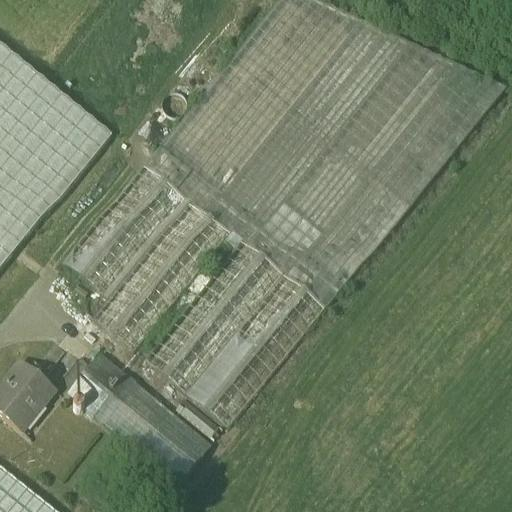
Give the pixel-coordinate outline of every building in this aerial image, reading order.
[(133,0),(55,93),(101,131),(207,0),(133,0)] [(304,0),(285,0),(147,172),(145,170),(62,273),(108,310),(92,329),(134,363),(233,241),(243,249),(327,317),(506,94),(304,0)] [(55,93),(0,48),(0,278),(113,140),(101,131),(55,93)] [(243,249),(144,371),(228,439),(327,317),(243,249)] [(101,363),(67,405),(94,427),(128,385),(101,363)] [(21,372),(7,390),(11,393),(0,406),(0,425),(32,451),(32,450),(19,439),(41,412),(46,415),(46,414),(56,402),(57,401),(21,372)] [(213,454),(128,385),(94,427),(179,496),(213,454)] [(223,439),(184,408),(176,419),(215,450),(223,439)] [(0,476),(0,511),(17,511),(28,499),(0,476)]
